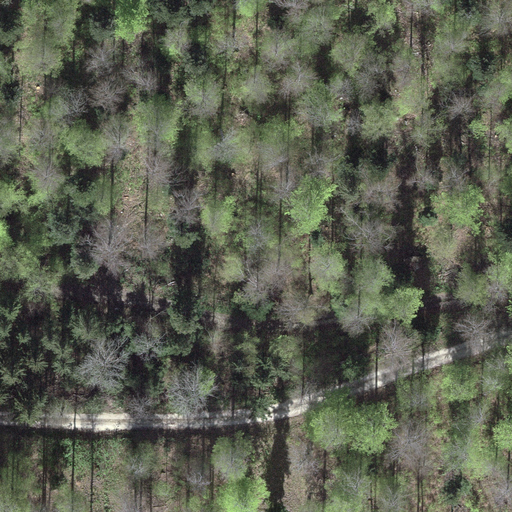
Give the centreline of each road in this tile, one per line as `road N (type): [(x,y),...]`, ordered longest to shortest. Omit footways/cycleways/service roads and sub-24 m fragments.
road 1 (track): [(0,414),(234,417),(511,333)]
road 2 (track): [(511,293),(269,326),(0,269)]
